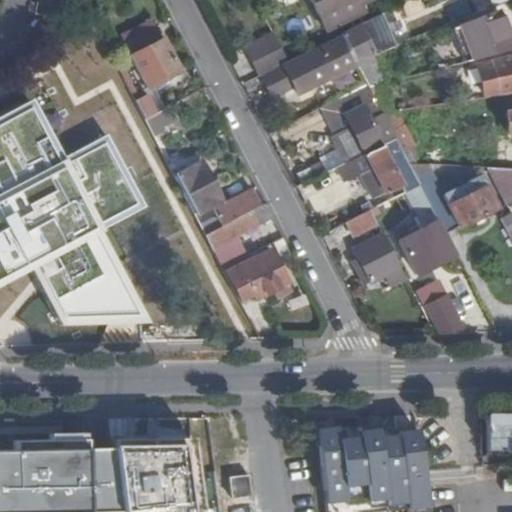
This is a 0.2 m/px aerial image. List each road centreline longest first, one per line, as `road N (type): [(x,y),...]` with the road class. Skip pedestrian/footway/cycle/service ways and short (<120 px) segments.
road 1 (residential): [(179,0),(354,345),(357,376)]
road 2 (secondary): [(256,379),(0,386)]
road 3 (secondary): [(511,371),(357,376)]
road 4 (residential): [(256,379),(272,511)]
